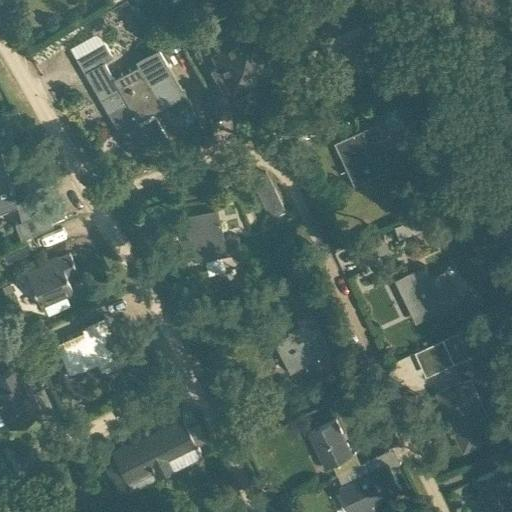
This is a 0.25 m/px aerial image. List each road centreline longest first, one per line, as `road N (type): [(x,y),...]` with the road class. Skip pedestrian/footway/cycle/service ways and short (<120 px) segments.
road 1 (residential): [(441,511),(271,153),(250,149),(93,199)]
road 2 (unclassified): [(511,271),(406,0)]
road 3 (residential): [(0,475),(191,381)]
road 4 (residential): [(93,199),(191,381)]
road 5 (residential): [(0,37),(93,199)]
road 6 (residential): [(191,381),(255,511)]
